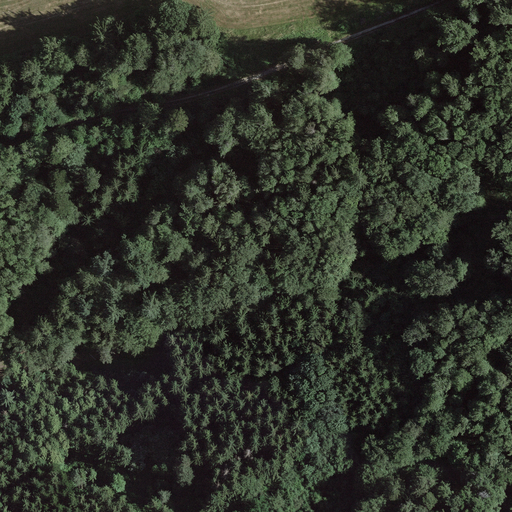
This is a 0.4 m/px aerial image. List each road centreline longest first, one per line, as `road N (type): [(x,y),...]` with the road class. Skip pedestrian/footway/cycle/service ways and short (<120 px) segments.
road 1 (track): [(0,366),(57,365),(127,348),(188,318),(511,210)]
road 2 (track): [(0,146),(177,100),(437,0)]
